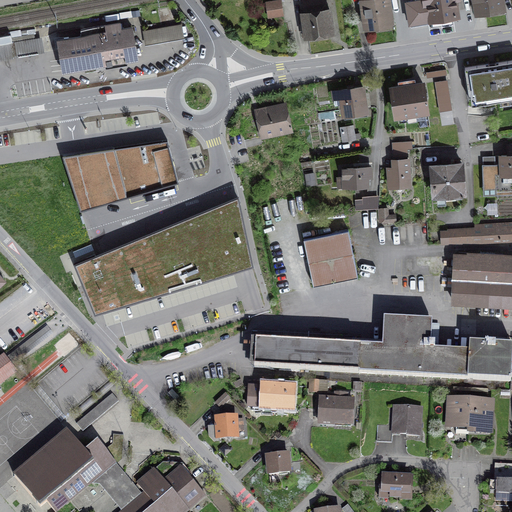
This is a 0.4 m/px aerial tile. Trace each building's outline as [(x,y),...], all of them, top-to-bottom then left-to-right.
[(280,0),(266,2),(267,10),(282,7),(280,0)] [(360,0),(364,27),(389,23),(385,0),(360,0)] [(420,0),(407,2),(410,25),(453,18),(458,11),(457,5),(455,5),(454,0),(420,0)] [(476,0),(479,12),(501,8),(500,0),(476,0)] [(326,3),(304,6),(305,14),(301,15),(304,35),(330,32),(330,31),(334,30),(331,10),(327,11),(326,3)] [(58,39),(63,71),(96,66),(96,69),(105,67),(105,64),(137,59),(132,27),(120,29),(119,23),(81,29),(82,35),(58,39)] [(179,24),(143,30),(146,45),(182,39),(179,24)] [(0,59),(37,53),(35,38),(10,43),(9,39),(0,40),(0,59)] [(511,60),(465,67),(469,96),(471,96),(472,104),(485,102),(511,98),(511,60)] [(427,72),(427,77),(447,74),(446,69),(427,72)] [(449,109),(445,80),(435,82),(440,111),(449,109)] [(427,110),(423,83),(392,88),(396,115),(427,110)] [(363,87),(333,91),(335,105),(342,104),(344,118),(367,114),(363,87)] [(259,114),(264,137),(291,130),(284,103),(266,108),(267,112),(259,114)] [(319,112),(320,119),(335,117),(334,110),(319,112)] [(353,128),(341,130),(343,141),(355,139),(353,128)] [(285,139),(273,141),(273,143),(269,144),(272,155),(276,155),(276,158),(288,155),(285,139)] [(393,150),(412,148),(412,141),(392,142),(393,150)] [(167,142),(114,149),(128,199),(179,185),(167,142)] [(502,164),(495,164),(496,187),(496,190),(511,189),(511,144),(508,144),(508,155),(501,155),(502,164)] [(412,148),(393,150),(393,157),(408,156),(407,149),(412,149),(412,148)] [(128,199),(114,149),(77,155),(63,157),(80,213),(95,209),(128,199)] [(389,168),(390,186),(410,184),(408,159),(393,159),(394,168),(389,168)] [(434,196),(464,193),(462,163),(451,164),(451,163),(432,166),(434,196)] [(484,187),(496,187),(495,164),(483,164),(484,187)] [(371,167),(343,169),(343,178),(346,178),(346,186),(368,185),(367,176),(372,176),(371,167)] [(314,173),(306,174),(308,185),(315,184),(314,173)] [(101,297),(106,310),(254,265),(239,191),(212,202),(217,212),(99,261),(96,253),(74,262),(90,301),(101,297)] [(356,209),(378,208),(378,199),(362,199),(363,204),(355,205),(356,209)] [(381,208),(382,221),(396,220),(395,214),(387,215),(387,207),(381,208)] [(511,222),(474,224),(475,228),(475,242),(511,240),(511,222)] [(475,242),(475,228),(448,229),(449,243),(475,242)] [(358,276),(348,229),(304,238),(313,285),(358,276)] [(511,257),(455,255),(453,301),(511,304),(511,257)] [(511,382),(511,360),(511,346),(469,344),(469,358),(434,356),(435,345),(431,344),(432,322),(385,320),(383,347),(256,340),(254,367),(511,382)] [(14,349),(19,358),(55,336),(49,327),(14,349)] [(4,355),(0,358),(0,383),(16,371),(4,355)] [(310,392),(316,392),(317,388),(319,388),(319,381),(310,380),(310,392)] [(248,407),(252,407),(252,411),(261,411),(262,408),(292,409),(293,388),(249,386),(248,407)] [(225,393),(215,403),(220,408),(230,399),(225,393)] [(320,422),(352,424),(353,400),(344,400),(344,394),(337,393),(337,400),(321,399),(320,422)] [(112,394),(76,424),(83,431),(118,401),(112,394)] [(455,434),(459,434),(459,443),(468,444),(470,401),(450,400),(449,426),(456,426),(455,434)] [(470,401),(468,444),(476,444),(477,431),(490,432),(491,402),(470,401)] [(420,408),(397,406),(396,423),(393,422),(393,426),(378,425),(377,440),(392,441),(392,434),(419,435),(420,408)] [(216,419),(217,437),(237,436),(237,431),(242,431),(241,418),(216,419)] [(68,431),(14,476),(40,507),(47,502),(55,511),(71,511),(76,508),(70,501),(116,462),(117,463),(122,459),(124,435),(113,434),(111,454),(109,454),(97,440),(85,451),(68,431)] [(287,454),(267,456),(269,474),(289,472),(287,454)] [(196,504),(205,496),(181,467),(179,469),(179,463),(163,462),(137,484),(147,496),(144,498),(143,497),(137,502),(138,503),(127,511),(186,511),(189,510),(187,507),(194,502),(196,504)] [(511,464),(499,464),(498,479),(511,479),(511,464)] [(380,475),(379,497),(391,498),(392,495),(411,496),(412,477),(380,475)] [(511,479),(498,479),(497,479),(496,493),(511,493),(511,479)]
